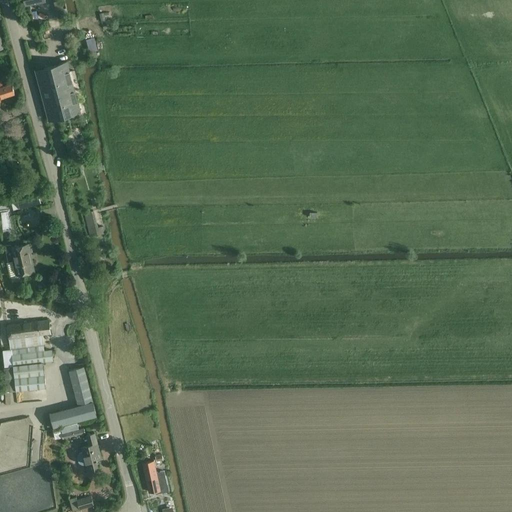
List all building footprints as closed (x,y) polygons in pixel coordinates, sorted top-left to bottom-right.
[(61,0),(58,0),(54,1),(58,18),(66,16),(61,0)] [(36,70),(49,119),(80,111),(67,61),(36,70)] [(0,98),(15,94),(12,83),(3,86),(1,82),(0,82),(0,100),(1,100),(0,98)] [(9,197),(0,199),(0,205),(11,203),(18,201),(20,208),(41,203),(38,191),(25,195),(25,194),(24,191),(9,195),(9,197)] [(84,213),(90,236),(105,232),(103,226),(98,228),(93,210),(84,213)] [(11,247),(5,248),(8,261),(11,276),(35,271),(29,244),(11,248),(11,247)] [(10,349),(3,349),(6,367),(4,367),(6,391),(16,390),(46,387),(43,362),(54,361),(52,350),(44,351),(43,334),(51,333),(49,320),(7,324),(8,339),(9,339),(10,349)] [(84,366),(69,370),(78,404),(50,412),(54,427),(97,416),(84,366)] [(79,429),(77,422),(53,429),(55,439),(63,437),(63,439),(85,433),(84,428),(79,429)] [(85,464),(86,464),(88,472),(99,469),(97,459),(102,458),(95,433),(87,435),(89,445),(81,447),(83,451),(82,451),(81,452),(80,452),(80,453),(79,454),(78,455),(78,456),(78,457),(78,458),(78,459),(78,460),(78,461),(79,461),(79,462),(80,462),(81,463),(82,464),(83,464),(84,464),(85,464)] [(153,460),(143,462),(149,492),(154,491),(155,493),(168,490),(164,470),(156,472),(153,460)] [(77,500),(80,509),(94,505),(91,496),(77,500)]
